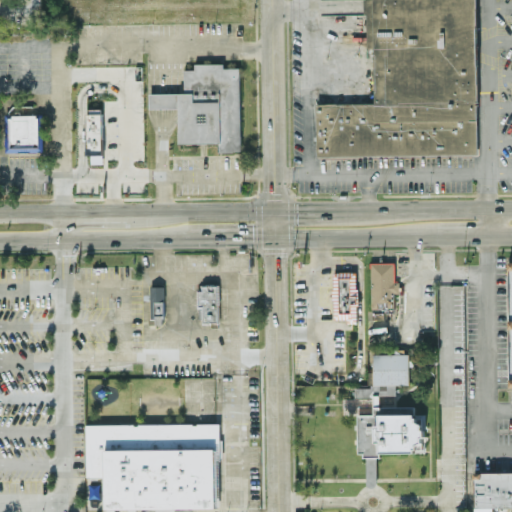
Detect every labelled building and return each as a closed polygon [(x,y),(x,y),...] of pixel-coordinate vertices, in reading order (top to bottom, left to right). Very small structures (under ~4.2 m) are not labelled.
[(372,0),(372,103),(317,103),(316,153),(475,153),(474,0),(372,0)] [(239,67),(241,151),(218,151),(218,142),(179,143),(178,107),(149,107),(149,93),(184,92),(184,67),(194,67),(194,63),(223,63),(223,67),(239,67)] [(86,153),(91,154),(91,163),(103,163),(102,108),(85,107),(86,153)] [(5,150),(5,113),(44,112),(45,149),(5,150)] [(370,262),(394,262),(394,280),(399,281),(398,292),(394,292),(394,311),(384,312),(384,318),(371,318),(370,262)] [(333,270),(333,287),(330,287),(330,297),(334,297),(334,317),(347,317),(347,322),(357,322),(357,304),(359,304),(359,287),(357,287),(357,270),(350,270),(350,269),(340,269),(340,270),(333,270)] [(219,283),(220,323),(202,323),(202,319),(198,318),(197,289),(202,289),(202,283),(219,283)] [(163,286),(150,285),(150,318),(154,318),(154,314),(164,315),(163,286)] [(357,414),(373,414),(373,396),(355,396),(355,385),(368,385),(368,371),(372,371),(372,353),(409,353),(409,383),(395,384),(396,394),(379,395),(379,406),(414,406),(414,412),(424,412),(424,452),(379,452),(379,456),(376,456),(376,483),(374,486),(369,486),(366,483),(366,456),(363,456),(363,452),(358,452),(357,414)] [(218,507),(217,422),(85,423),(85,475),(105,475),(105,507),(218,507)] [(473,472),(511,471),(511,506),(474,507),(473,472)]
